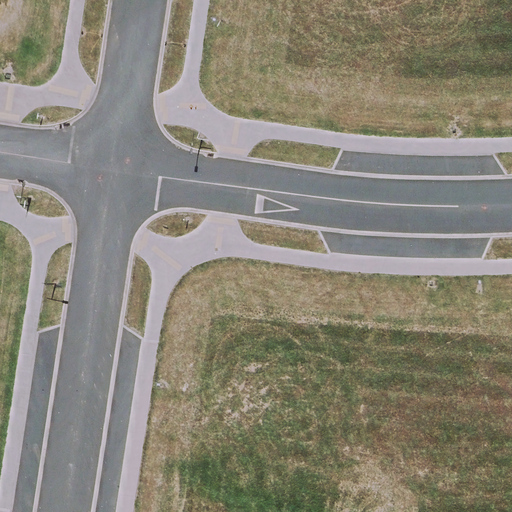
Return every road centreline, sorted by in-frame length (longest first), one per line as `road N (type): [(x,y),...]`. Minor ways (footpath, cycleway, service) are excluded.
road 1 (residential): [(117,170),(386,208),(511,208)]
road 2 (residential): [(64,511),(117,170)]
road 3 (residential): [(117,170),(144,0)]
